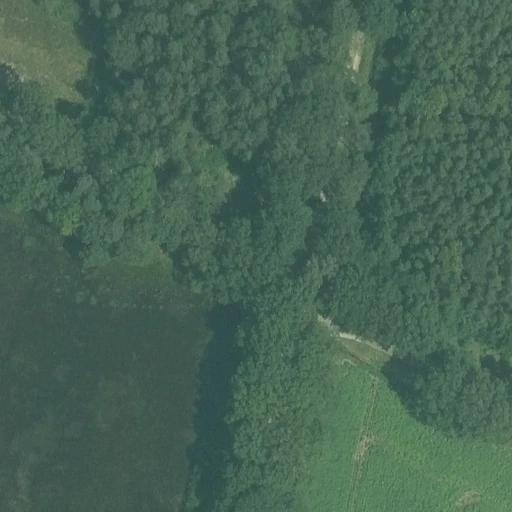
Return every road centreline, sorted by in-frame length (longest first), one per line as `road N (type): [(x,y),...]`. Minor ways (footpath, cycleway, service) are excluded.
road 1 (track): [(0,119),(299,298)]
road 2 (track): [(299,298),(365,0)]
road 3 (unclassified): [(511,418),(299,298)]
road 4 (unclassified): [(257,511),(299,298)]
